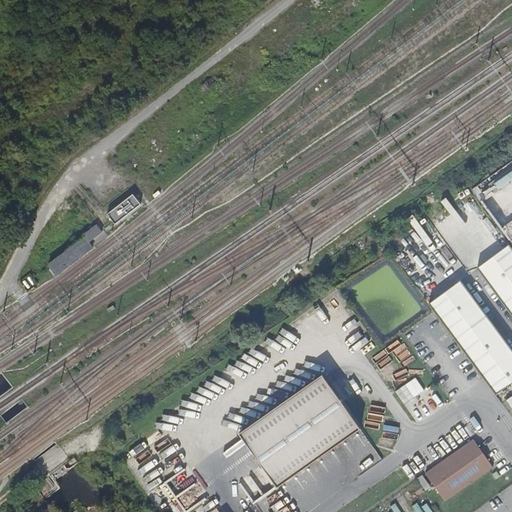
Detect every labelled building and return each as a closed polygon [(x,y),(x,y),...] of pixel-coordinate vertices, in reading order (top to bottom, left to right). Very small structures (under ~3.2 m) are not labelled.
[(491,176),(495,182),(509,174),(506,168),(491,176)] [(500,188),(511,179),(511,172),(497,183),(500,188)] [(141,205),(134,195),(108,214),(115,224),(141,205)] [(57,274),(94,248),(90,243),(104,233),(98,225),(85,235),(84,238),(50,263),(57,274)] [(476,273),(511,322),(511,256),(508,250),(476,273)] [(427,308),(492,397),(511,383),(511,358),(459,285),(427,308)] [(321,378),(235,435),(272,491),(358,434),(321,378)] [(472,441),(422,476),(440,503),(491,468),(472,441)] [(411,508),(424,499),(413,483),(400,492),(411,508)]
